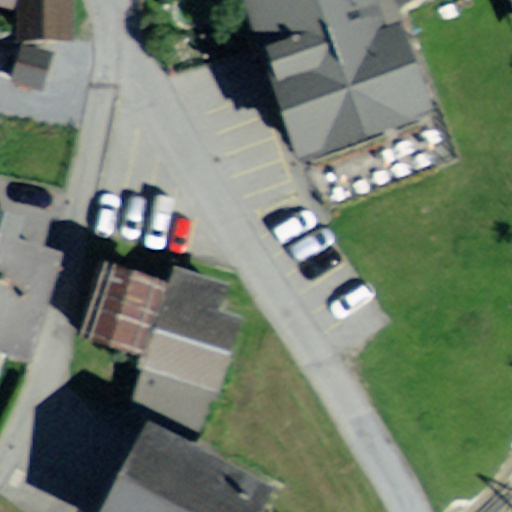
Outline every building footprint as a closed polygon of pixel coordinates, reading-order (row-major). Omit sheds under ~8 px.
[(66,0),(30,0),(31,34),(66,34),(66,0)] [(366,0),(249,0),(275,67),(310,162),(432,116),(403,38),(384,45),(366,0)] [(42,90),(42,57),(20,57),(20,90),(42,90)] [(13,229),(0,225),(0,355),(24,363),(53,268),(6,253),(9,241),(13,229)] [(222,293),(174,277),(145,366),(213,389),(233,328),(213,322),(222,293)] [(135,354),(154,294),(113,280),(93,340),(135,354)] [(262,511),(263,511),(145,455),(128,491),(118,511),(262,511)]
